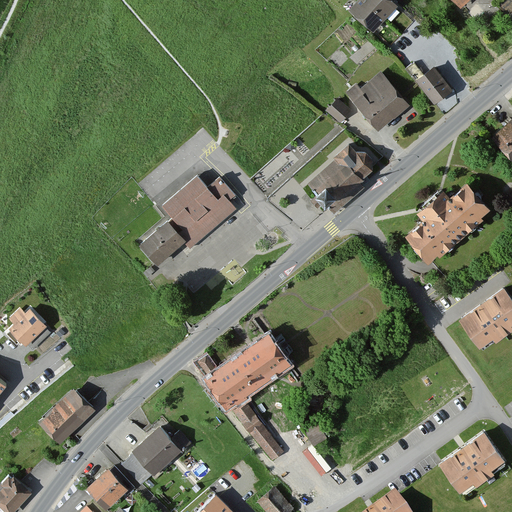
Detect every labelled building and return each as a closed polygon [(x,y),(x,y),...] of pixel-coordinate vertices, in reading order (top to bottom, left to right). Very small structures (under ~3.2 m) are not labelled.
[(385,20),(363,0),(356,0),(348,9),(373,32),(385,20)] [(363,0),(385,20),(397,7),(389,0),(363,0)] [(435,67),(415,81),(434,108),(454,94),(435,67)] [(355,83),(344,92),(377,131),(407,105),(379,71),(359,88),(355,83)] [(352,111),(337,98),(326,110),(341,123),(352,111)] [(511,119),(492,139),(511,159),(511,119)] [(335,161),(308,183),(333,215),(366,186),(362,180),(372,172),(358,154),(349,143),(332,157),(335,161)] [(208,188),(196,174),(161,205),(171,217),(139,245),(156,265),(183,243),(188,249),(235,210),(228,201),(234,195),(219,178),(208,188)] [(152,206),(132,180),(116,193),(136,218),(152,206)] [(450,199),(443,191),(417,214),(424,222),(406,238),(429,265),(491,209),(468,183),(450,199)] [(511,297),(505,288),(460,319),(481,348),(511,326),(511,297)] [(46,322),(31,306),(10,327),(26,342),(46,322)] [(267,334),(207,379),(269,462),(285,450),(245,397),(289,364),(267,334)] [(205,350),(194,358),(203,371),(214,363),(205,350)] [(74,390),(40,421),(59,442),(93,411),(74,390)] [(158,426),(130,453),(152,477),(189,443),(178,432),(170,439),(158,426)] [(485,432),(441,463),(461,492),(506,461),(485,432)] [(109,467),(86,487),(106,509),(129,489),(109,467)] [(5,487),(0,492),(0,504),(8,511),(12,511),(30,493),(9,474),(0,483),(5,487)] [(273,487),(256,501),(264,511),(289,511),(292,509),(273,487)] [(237,511),(216,491),(195,511),(237,511)] [(406,511),(395,495),(371,511),(406,511)]
